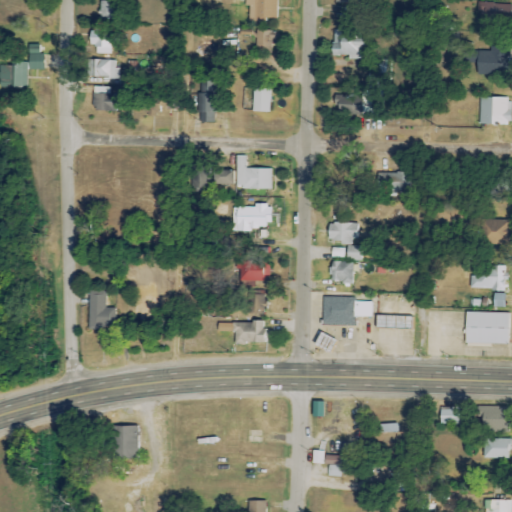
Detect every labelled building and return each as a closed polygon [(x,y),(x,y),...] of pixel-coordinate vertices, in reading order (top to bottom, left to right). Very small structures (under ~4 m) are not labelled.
[(249,7),(248,21),(277,22),(277,0),(245,0),(245,7),(249,7)] [(100,20),(116,20),(117,2),(100,2),(100,20)] [(484,21),(511,21),(511,4),(484,4),(484,21)] [(365,31),(333,30),(332,55),(364,56),(365,31)] [(89,31),(89,46),(97,46),(96,54),(112,54),(112,45),(119,45),(119,31),(89,31)] [(273,55),(273,32),(241,31),(241,41),(254,41),(254,55),(273,55)] [(28,63),(14,63),(14,66),(2,66),(1,86),(26,86),(27,70),(43,70),(43,54),(40,54),(40,45),(29,45),(28,63)] [(477,76),(511,75),(511,52),(477,52),(477,76)] [(118,79),(119,61),(90,60),(89,73),(88,73),(88,78),(118,79)] [(215,123),(216,82),(200,81),(199,123),(215,123)] [(114,87),(95,87),(95,111),(114,112),(114,87)] [(270,89),(253,88),(252,112),(270,113),(270,89)] [(381,117),(382,91),(362,91),(361,96),(334,95),(333,106),(338,106),(338,115),(381,117)] [(167,109),(178,110),(179,99),(141,97),(141,113),(159,113),(159,102),(167,103),(167,109)] [(480,124),(511,125),(511,99),(480,98),(480,124)] [(236,189),(271,189),(272,169),(246,169),(246,156),(236,156),(236,189)] [(233,185),(234,172),(213,171),(213,185),(233,185)] [(409,191),(408,173),(377,174),(378,192),(409,191)] [(254,205),(254,208),(233,208),(232,229),(270,229),(271,206),(254,205)] [(510,220),(487,220),(486,244),(509,244),(510,220)] [(358,224),(327,224),(327,242),(358,243),(358,224)] [(346,261),(362,261),(362,247),(346,246),(346,261)] [(344,249),(332,248),(332,257),(344,258),(344,249)] [(353,263),(331,262),(331,283),(352,283),(353,263)] [(269,265),(240,264),(239,282),(269,283),(269,265)] [(507,266),(476,265),(476,277),(471,277),(470,290),(506,291),(507,266)] [(157,284),(134,283),(134,320),(156,320),(157,284)] [(89,330),(106,331),(106,327),(116,327),(117,308),(107,308),(107,292),(89,291),(89,330)] [(493,308),(505,308),(506,294),(494,293),(493,308)] [(248,315),(264,315),(265,295),(248,295),(248,315)] [(354,325),(355,318),(371,318),(372,302),(356,302),(356,298),(322,297),(322,325),(354,325)] [(509,345),(510,313),(466,312),(466,344),(509,345)] [(411,318),(376,316),(376,329),(411,330),(411,318)] [(234,333),(234,344),(264,345),(264,323),(218,323),(218,333),(234,333)] [(314,345),(330,352),(335,341),(319,334),(314,345)] [(506,406),(481,407),(481,433),(507,432),(506,406)] [(440,424),(459,424),(459,408),(440,407),(440,424)] [(379,433),(397,432),(397,424),(379,424),(379,433)] [(138,459),(138,426),(113,425),(112,459),(138,459)] [(484,439),(483,458),(510,458),(510,439),(484,439)] [(342,474),(353,475),(355,444),(344,443),(342,474)] [(322,464),(323,451),(312,451),(311,463),(322,464)] [(340,477),(341,456),(324,456),(324,465),(328,465),(328,477),(340,477)] [(485,511),(511,511),(511,500),(485,500),(485,511)]
